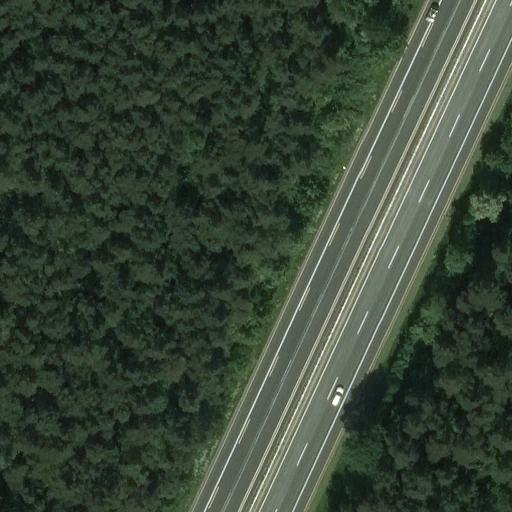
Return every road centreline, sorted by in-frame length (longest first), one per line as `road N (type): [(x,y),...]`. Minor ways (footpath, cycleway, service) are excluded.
road 1 (motorway): [(460,0),(222,511)]
road 2 (motorway): [(280,511),(511,4)]
